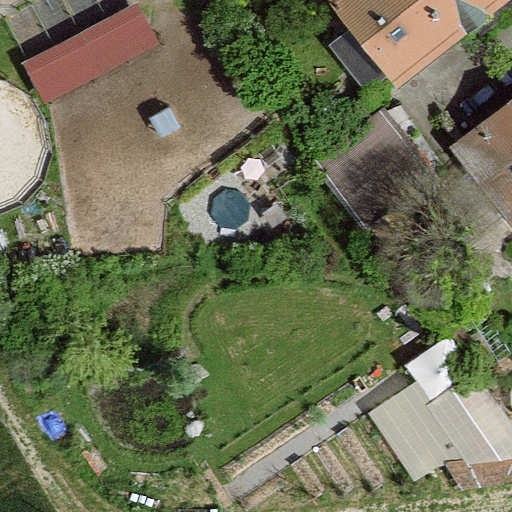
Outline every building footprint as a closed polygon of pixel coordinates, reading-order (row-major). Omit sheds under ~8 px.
[(54,97),(170,38),(150,0),(135,0),(32,53),(54,97)] [(344,0),(403,74),(496,0),(344,0)] [(511,107),(465,145),(511,204),(511,107)] [(437,167),(394,113),(329,161),(414,275),(478,228),(437,167)] [(374,387),(427,476),(457,458),(479,494),(511,474),(511,402),(468,330),(374,387)]
